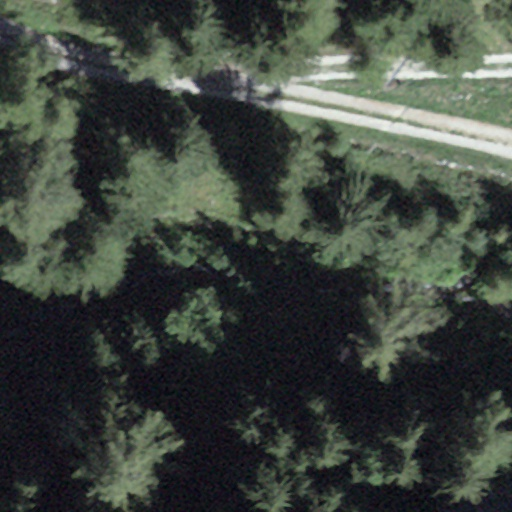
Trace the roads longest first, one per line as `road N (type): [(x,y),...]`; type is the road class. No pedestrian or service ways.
road 1 (track): [(154,66),(511,142)]
road 2 (track): [(154,66),(511,62)]
road 3 (track): [(0,19),(65,52),(154,66)]
